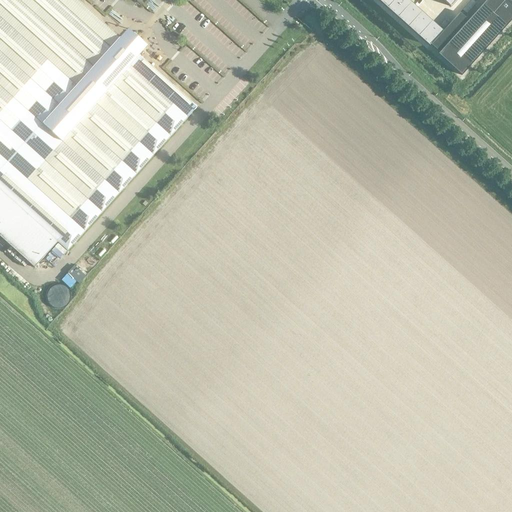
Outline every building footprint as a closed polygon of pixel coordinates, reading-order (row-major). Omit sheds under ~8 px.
[(77,0),(0,0),(0,236),(35,268),(58,242),(68,251),(197,107),(139,55),(134,51),(137,48),(142,42),(137,38),(132,34),(127,39),(124,42),(119,38),(77,0)] [(442,31),(407,0),(377,0),(429,46),(431,44),(430,44),(442,31)] [(462,75),(511,20),(511,0),(487,0),(468,21),(460,13),(431,45),(440,53),(438,54),(462,75)] [(134,51),(139,55),(141,52),(147,45),(138,37),(128,28),(122,35),(119,38),(124,42),(127,39),(132,34),(137,38),(142,42),(137,48),(134,51)] [(75,265),(62,279),(72,289),(85,274),(75,265)] [(68,290),(51,291),(51,305),(69,304),(68,290)]
